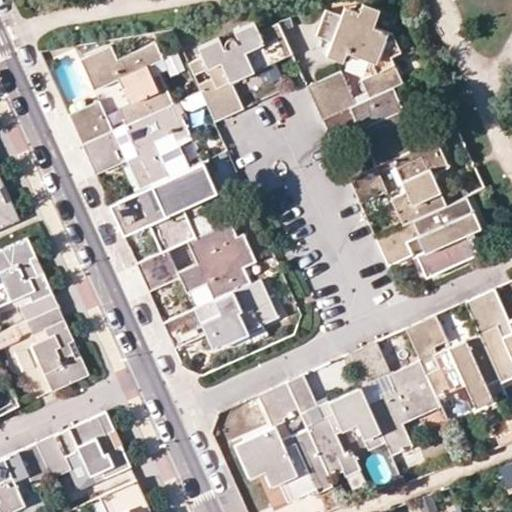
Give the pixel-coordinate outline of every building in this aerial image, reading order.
[(363,3),(359,12),(344,7),(341,15),(326,10),(316,35),(332,41),(327,54),(342,60),(345,52),(370,61),(368,68),(370,75),(360,79),(368,98),(391,88),(402,83),(390,57),(399,53),(390,34),(373,27),(379,9),(363,3)] [(188,62),(214,120),(230,113),(217,85),(229,80),(290,52),(276,22),(257,31),(253,22),(196,47),(201,57),(188,62)] [(170,35),(157,41),(162,52),(174,47),(170,35)] [(126,124),(169,105),(172,104),(157,73),(165,69),(153,42),(114,60),(108,46),(79,59),(93,89),(116,78),(127,104),(118,108),(126,124)] [(346,86),(339,71),(306,86),(313,101),(346,86)] [(217,85),(230,113),(241,108),(229,80),(217,85)] [(355,104),(346,86),(313,101),(321,120),(355,104)] [(390,161),(418,148),(391,88),(368,98),(355,104),(321,120),(329,136),(356,123),(360,134),(376,167),(390,161)] [(68,113),(74,127),(104,114),(97,100),(68,113)] [(126,124),(111,131),(120,150),(125,160),(139,190),(150,185),(187,169),(174,138),(187,133),(178,113),(182,111),(178,101),(172,104),(169,105),(126,124)] [(82,144),(111,131),(104,114),(74,127),(82,144)] [(356,123),(329,136),(333,146),(360,134),(356,123)] [(111,131),(82,144),(90,163),(120,150),(111,131)] [(403,226),(445,206),(431,175),(447,167),(434,140),(418,148),(390,161),(404,192),(390,199),(403,226)] [(120,150),(90,163),(95,173),(125,160),(120,150)] [(214,176),(207,160),(196,165),(203,180),(208,178),(214,176)] [(187,169),(150,185),(163,214),(152,219),(166,250),(186,241),(213,228),(205,212),(187,220),(178,200),(198,192),(201,197),(214,191),(208,178),(203,180),(196,165),(187,169)] [(376,167),(349,180),(354,190),(381,178),(376,167)] [(381,178),(354,190),(359,202),(386,190),(381,178)] [(0,225),(17,218),(9,199),(4,201),(0,192),(0,184),(2,184),(0,179),(0,225)] [(139,190),(109,204),(118,223),(148,209),(139,190)] [(198,192),(178,200),(181,206),(201,197),(198,192)] [(403,226),(376,238),(382,252),(404,242),(416,237),(423,253),(417,256),(426,277),(476,254),(466,233),(479,227),(465,197),(445,206),(403,226)] [(148,209),(118,223),(121,232),(146,221),(152,219),(148,209)] [(166,250),(152,219),(146,221),(160,253),(166,250)] [(213,228),(186,241),(195,262),(176,271),(179,276),(185,291),(205,282),(213,300),(249,283),(242,265),(253,260),(241,235),(235,237),(228,222),(213,228)] [(26,237),(0,248),(0,276),(11,300),(27,292),(30,300),(19,305),(26,319),(57,305),(41,271),(37,273),(29,257),(34,255),(26,237)] [(404,242),(382,252),(388,265),(410,255),(404,242)] [(160,253),(136,264),(143,280),(174,266),(166,250),(160,253)] [(41,271),(34,255),(29,257),(37,273),(41,271)] [(174,266),(143,280),(148,290),(179,276),(176,271),(174,266)] [(193,308),(162,322),(170,339),(201,325),(204,332),(211,347),(246,332),(247,333),(262,327),(260,322),(275,315),(259,279),(249,283),(213,300),(193,308)] [(205,282),(185,291),(193,308),(213,300),(205,282)] [(492,288),(482,293),(501,336),(511,331),(507,321),(492,288)] [(482,293),(464,301),(479,333),(499,378),(500,381),(511,375),(511,360),(511,359),(511,358),(511,318),(507,321),(511,331),(501,336),(482,293)] [(57,305),(26,319),(32,333),(42,328),(46,337),(31,343),(52,389),(87,373),(79,355),(74,357),(67,341),(72,339),(57,305)] [(434,314),(421,321),(432,346),(446,340),(434,314)] [(420,360),(436,396),(460,385),(470,408),(491,398),(485,384),(499,378),(479,333),(436,353),(432,346),(421,321),(405,328),(420,360)] [(201,325),(170,339),(173,346),(204,332),(201,325)] [(79,355),(72,339),(67,341),(74,357),(79,355)] [(364,346),(378,379),(387,375),(390,373),(376,341),(364,346)] [(346,354),(360,387),(378,379),(364,346),(346,354)] [(366,399),(384,441),(390,454),(411,445),(401,422),(440,405),(436,396),(420,360),(390,373),(387,375),(393,387),(366,399)] [(302,374),(318,406),(330,400),(315,368),(302,374)] [(302,374),(286,381),(299,409),(307,428),(328,476),(343,470),(345,475),(359,468),(351,450),(344,454),(334,433),(357,423),(368,448),(384,441),(366,399),(360,387),(330,400),(318,406),(302,374)] [(270,389),(283,416),(299,409),(286,381),(270,389)] [(257,395),(272,426),(276,425),(285,421),(283,416),(270,389),(257,395)] [(104,411),(35,441),(50,476),(67,469),(76,488),(129,464),(119,443),(114,446),(107,430),(112,428),(104,411)] [(328,476),(307,428),(283,440),(276,425),(272,426),(235,443),(250,476),(264,470),(271,485),(279,482),(287,501),(304,494),(305,497),(332,484),(328,476)] [(35,441),(0,457),(0,511),(22,511),(42,504),(33,484),(50,476),(35,441)] [(511,460),(497,466),(506,487),(511,484),(511,460)] [(150,511),(135,478),(98,495),(105,511),(150,511)]
